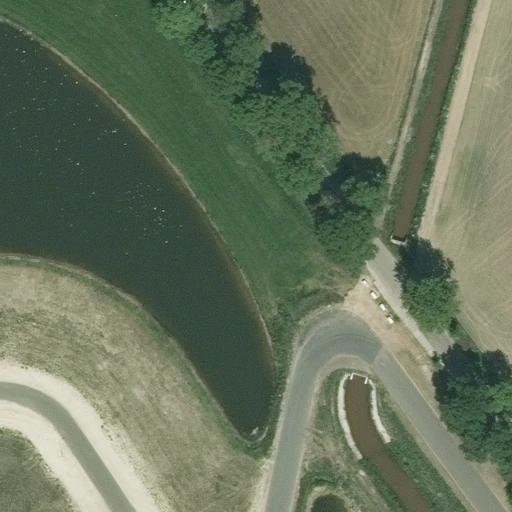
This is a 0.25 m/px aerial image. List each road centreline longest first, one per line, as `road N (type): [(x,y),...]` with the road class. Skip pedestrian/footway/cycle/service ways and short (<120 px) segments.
road 1 (tertiary): [(511,441),(186,0)]
road 2 (unclassified): [(491,511),(373,352),(350,342),(327,347),(308,370),(275,511)]
road 3 (residential): [(0,388),(38,394),(63,417),(124,511)]
